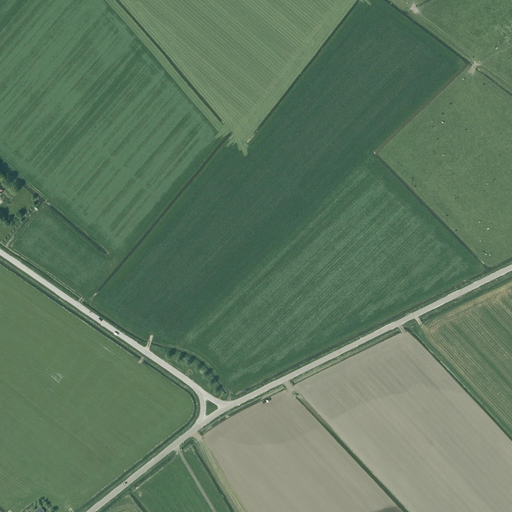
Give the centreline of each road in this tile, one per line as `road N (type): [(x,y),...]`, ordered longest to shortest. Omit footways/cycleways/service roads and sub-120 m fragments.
road 1 (tertiary): [(226,408),(511,267)]
road 2 (tertiary): [(202,393),(0,252)]
road 3 (tertiary): [(90,511),(200,423)]
